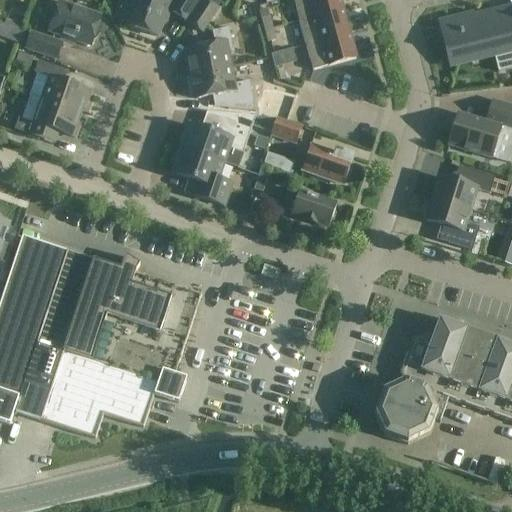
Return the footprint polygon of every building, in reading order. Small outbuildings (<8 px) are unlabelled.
[(138,0),(129,29),(158,39),(171,0),(138,0)] [(176,0),(168,12),(188,25),(204,0),(176,0)] [(205,0),(204,0),(188,25),(203,34),(219,9),(205,0)] [(293,0),(300,23),(343,11),(340,0),(293,0)] [(50,34),(91,49),(101,19),(60,5),(50,34)] [(452,36),(444,38),(450,65),(452,69),(472,64),(470,60),(468,49),(491,43),(499,74),(511,71),(511,17),(510,10),(475,18),(474,15),(448,21),(452,36)] [(343,11),(300,23),(307,47),(350,36),(343,11)] [(3,22),(0,30),(0,36),(21,44),(26,31),(3,22)] [(187,52),(192,77),(231,69),(228,54),(234,53),(230,31),(213,34),(216,47),(187,52)] [(57,62),(63,47),(32,36),(27,52),(57,62)] [(350,36),(307,47),(313,73),(357,61),(350,36)] [(42,103),(81,117),(85,106),(87,107),(92,94),(60,83),(64,72),(39,64),(35,75),(50,80),(42,103)] [(228,111),(257,114),(251,84),(235,87),(231,69),(192,77),(197,102),(225,96),(228,111)] [(81,117),(42,103),(30,98),(22,122),(20,121),(16,132),(44,142),(48,131),(76,140),(80,128),(78,127),(81,117)] [(511,129),(511,108),(494,103),(487,125),(459,117),(458,121),(455,120),(453,121),(452,127),(452,130),(455,131),(450,147),(492,160),(502,127),(511,129)] [(244,156),(256,119),(228,116),(221,138),(191,128),(189,133),(183,135),(179,145),(182,152),(225,166),(230,151),(244,156)] [(302,127),(277,119),(271,138),(295,146),(302,127)] [(303,173),(346,187),(346,186),(345,186),(355,159),(336,152),(334,157),(311,149),(303,173)] [(220,182),(225,166),(182,152),(176,155),(173,164),(176,170),(174,176),(198,185),(194,198),(226,209),(234,187),(220,182)] [(262,193),(270,170),(261,167),(253,191),(262,193)] [(433,201),(472,213),(478,192),(491,196),(496,180),(472,173),(467,187),(440,179),(433,201)] [(335,215),(338,206),(301,193),(292,217),(330,230),(332,224),(334,223),(336,217),(335,215)] [(449,246),(473,253),(480,230),(468,226),(472,213),(433,201),(427,223),(454,231),(449,246)] [(0,222),(0,252),(9,256),(12,247),(2,244),(9,226),(0,222)] [(511,223),(510,223),(497,260),(511,265),(511,263),(511,223)] [(22,240),(0,305),(0,423),(9,427),(13,415),(17,416),(59,430),(99,443),(107,419),(147,432),(150,422),(156,402),(157,399),(181,406),(189,383),(178,379),(180,373),(204,299),(137,277),(138,275),(142,269),(129,260),(125,267),(123,273),(103,266),(69,255),(22,240)] [(0,252),(0,262),(6,265),(9,256),(0,252)] [(276,273),(263,269),(260,279),(264,280),(272,283),(274,277),(276,273)] [(448,400),(511,422),(511,346),(439,320),(433,336),(426,333),(412,340),(396,386),(382,393),(374,415),(384,437),(407,444),(427,435),(432,422),(439,424),(448,400)]
